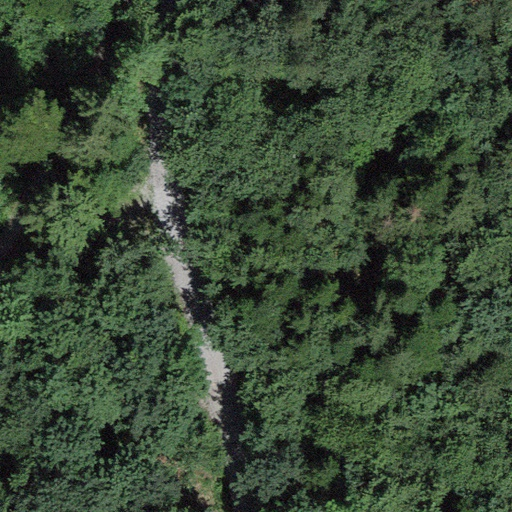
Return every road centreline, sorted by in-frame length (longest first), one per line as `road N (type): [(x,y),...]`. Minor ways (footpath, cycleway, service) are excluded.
road 1 (track): [(239,511),(177,206),(164,0)]
road 2 (track): [(0,272),(177,206)]
